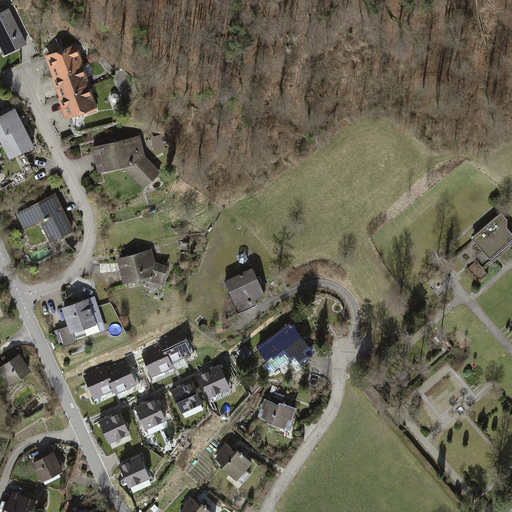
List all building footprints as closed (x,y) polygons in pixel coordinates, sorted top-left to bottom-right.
[(0,11),(0,41),(6,53),(32,40),(14,5),(0,11)] [(81,42),(50,51),(57,73),(88,64),(81,42)] [(98,50),(90,54),(93,60),(101,57),(98,50)] [(88,64),(57,73),(64,96),(95,86),(88,64)] [(95,86),(64,96),(71,118),(102,108),(95,86)] [(0,136),(1,136),(11,156),(40,142),(22,104),(0,115),(0,136)] [(94,144),(100,171),(126,165),(148,187),(166,170),(148,153),(142,133),(94,144)] [(165,133),(149,134),(150,148),(166,146),(165,133)] [(42,220),(53,241),(78,227),(58,189),(16,211),(25,228),(42,220)] [(489,259),(511,238),(511,232),(507,227),(507,220),(501,213),(472,238),(489,259)] [(119,258),(126,281),(143,277),(166,287),(172,265),(158,261),(155,247),(119,258)] [(258,269),(228,282),(241,309),(270,296),(258,269)] [(97,293),(64,305),(76,339),(110,326),(97,293)] [(319,354),(296,323),(262,349),(272,361),(278,356),(281,360),(290,353),(301,368),(319,354)] [(163,345),(170,362),(190,353),(181,333),(161,341),(163,345)] [(143,354),(151,374),(171,365),(170,362),(163,345),(143,354)] [(256,351),(252,346),(239,356),(242,361),(246,358),(248,360),(255,355),(253,352),(256,351)] [(31,369),(20,352),(0,366),(0,370),(9,384),(31,369)] [(127,362),(107,371),(114,387),(116,391),(136,382),(127,362)] [(209,395),(230,385),(220,363),(199,373),(209,395)] [(105,367),(85,376),(94,396),(114,387),(107,371),(105,367)] [(379,408),(387,401),(372,382),(381,375),(376,369),(359,383),(379,408)] [(181,410),(202,401),(192,379),(170,389),(181,410)] [(15,392),(22,411),(39,405),(33,387),(15,392)] [(146,428),(167,418),(157,396),(135,406),(146,428)] [(296,407),(266,396),(258,419),(288,430),(296,407)] [(109,442),(130,432),(119,410),(98,420),(109,442)] [(212,462),(238,482),(251,465),(226,445),(212,462)] [(66,468),(56,450),(34,462),(44,480),(66,468)] [(129,484),(150,474),(140,452),(118,462),(129,484)] [(31,511),(36,498),(13,490),(6,511),(31,511)] [(209,511),(193,499),(182,511),(209,511)]
